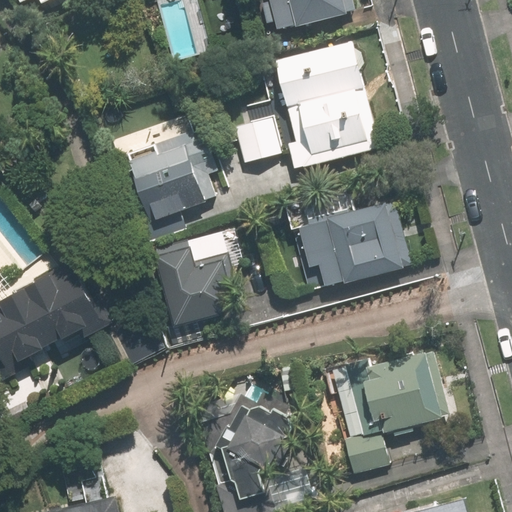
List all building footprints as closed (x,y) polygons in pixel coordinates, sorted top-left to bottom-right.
[(273,0),(281,29),(301,24),(306,41),(349,30),(345,14),(361,10),(358,0),(273,0)] [(0,48),(9,44),(0,28),(0,48)] [(383,146),(357,40),(281,58),(302,140),(293,142),(299,167),(383,146)] [(250,161),(285,152),(276,117),(242,125),(250,161)] [(197,131),(132,152),(154,219),(221,197),(213,173),(223,170),(212,137),(200,141),(197,131)] [(311,291),(417,264),(400,199),(359,210),(354,188),(310,199),(316,223),(295,229),(311,291)] [(160,255),(178,325),(246,308),(232,251),(201,259),(198,245),(160,255)] [(0,346),(11,369),(108,319),(77,260),(0,299),(0,346)] [(386,432),(454,415),(437,347),(376,363),(374,357),(328,368),(334,395),(342,393),(353,436),(348,438),(357,472),(394,463),(386,432)] [(237,425),(234,422),(224,438),(221,435),(211,448),(228,511),(279,511),(267,469),(269,465),(275,468),(300,425),(297,415),(279,404),(277,408),(267,403),(258,406),(258,407),(250,403),(237,425)] [(127,511),(123,492),(31,511),(127,511)] [(474,511),(470,495),(401,511),(474,511)]
